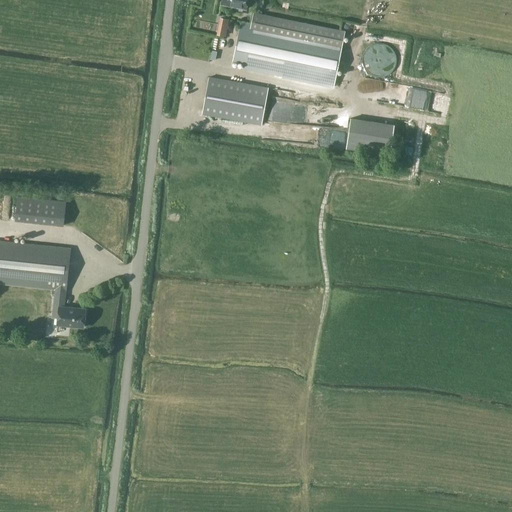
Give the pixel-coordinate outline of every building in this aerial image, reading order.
[(222,0),(221,4),(246,9),(248,0),(222,0)] [(252,24),(242,22),(234,61),(244,63),(243,69),(334,87),(345,33),(254,14),(252,24)] [(220,18),(217,34),(225,36),(228,20),(220,18)] [(203,114),(262,125),(268,88),(209,77),(203,114)] [(394,125),(351,119),(347,149),(389,156),(394,125)] [(66,202),(18,197),(16,221),(63,226),(66,202)] [(52,318),(58,318),(58,325),(83,328),(85,310),(64,307),(66,290),(71,249),(0,241),(0,283),(55,289),(52,318)]
